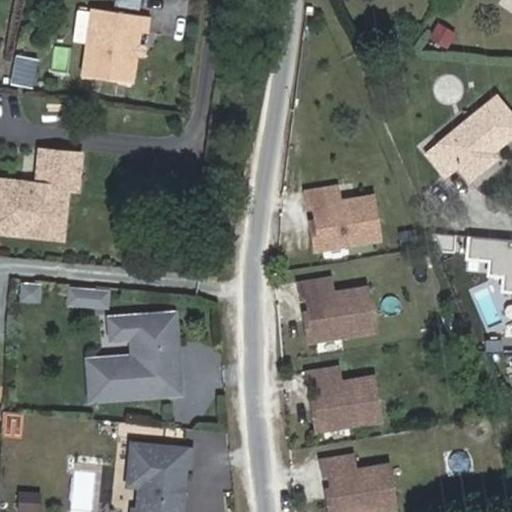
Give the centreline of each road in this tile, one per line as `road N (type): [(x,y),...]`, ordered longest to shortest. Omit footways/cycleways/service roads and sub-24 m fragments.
road 1 (residential): [(281,511),(266,160),(279,0)]
road 2 (unknown): [(217,0),(194,126),(181,142),(0,124)]
